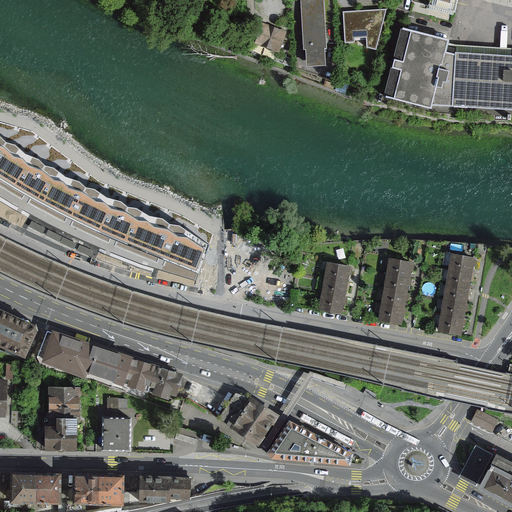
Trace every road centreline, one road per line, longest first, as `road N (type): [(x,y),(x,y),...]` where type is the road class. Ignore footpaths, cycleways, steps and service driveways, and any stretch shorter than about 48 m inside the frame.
road 1 (residential): [(0,229),(109,275),(201,302),(490,363)]
road 2 (secondary): [(0,461),(242,468),(328,479)]
road 3 (primary): [(228,371),(0,289)]
road 4 (primary): [(406,440),(268,376),(228,371)]
road 5 (primary): [(228,371),(391,466)]
road 6 (residential): [(164,511),(328,479)]
